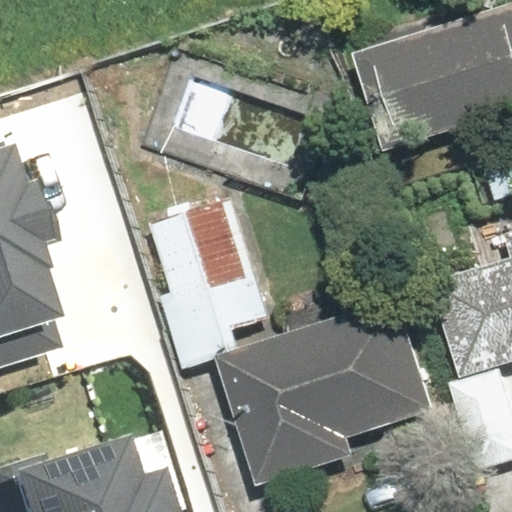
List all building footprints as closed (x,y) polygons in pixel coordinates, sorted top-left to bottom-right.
[(511,23),(347,77),(376,166),(511,122),(511,23)] [(0,357),(52,344),(27,253),(36,251),(18,188),(0,192),(0,357)] [(138,227),(184,368),(274,339),(229,198),(138,227)] [(511,240),(428,267),(471,401),(511,387),(511,240)] [(221,374),(256,482),(442,422),(408,314),(221,374)] [(159,511),(148,473),(125,480),(111,432),(0,464),(0,511),(159,511)]
